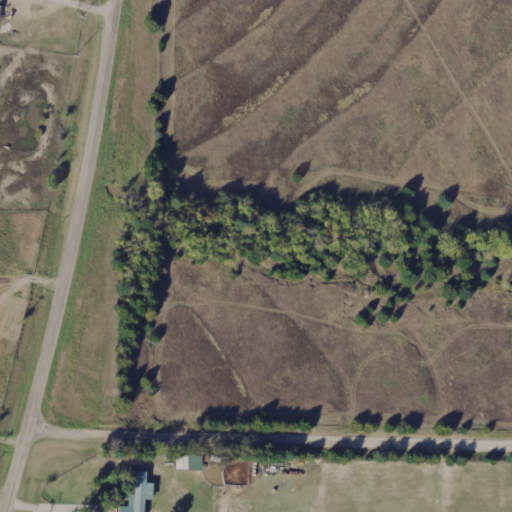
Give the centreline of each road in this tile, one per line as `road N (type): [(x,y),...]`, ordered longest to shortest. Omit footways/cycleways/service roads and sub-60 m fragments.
road 1 (tertiary): [(6,511),(73,257),(119,0)]
road 2 (residential): [(33,419),(511,435)]
